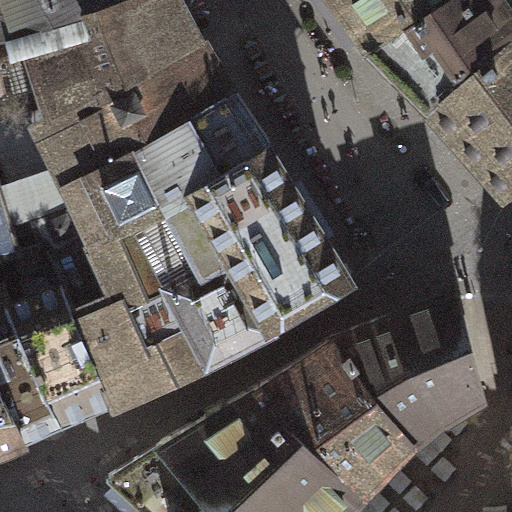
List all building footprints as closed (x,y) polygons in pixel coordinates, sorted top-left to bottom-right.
[(0,0),(0,27),(8,25),(99,0),(0,0)] [(99,0),(8,25),(10,40),(26,37),(47,99),(33,106),(56,158),(0,177),(0,175),(0,251),(5,251),(18,248),(21,243),(46,237),(61,278),(111,389),(227,329),(344,270),(293,184),(242,98),(194,15),(184,0),(99,0)] [(337,0),(367,42),(435,0),(337,0)] [(511,11),(504,0),(435,0),(367,42),(428,103),(511,31),(511,11)] [(511,31),(428,103),(506,189),(511,183),(511,31)] [(28,337),(60,413),(111,389),(61,278),(46,237),(21,243),(18,248),(5,251),(17,288),(10,291),(7,297),(23,335),(28,337)] [(0,367),(26,427),(60,413),(28,337),(23,335),(7,297),(10,291),(5,276),(0,278),(0,367)] [(470,391),(455,288),(328,334),(413,433),(446,407),(470,391)] [(413,433),(328,334),(256,381),(363,483),(413,433)] [(0,437),(26,427),(0,367),(0,437)] [(335,511),(363,483),(256,381),(224,401),(165,438),(106,473),(145,511),(335,511)]
